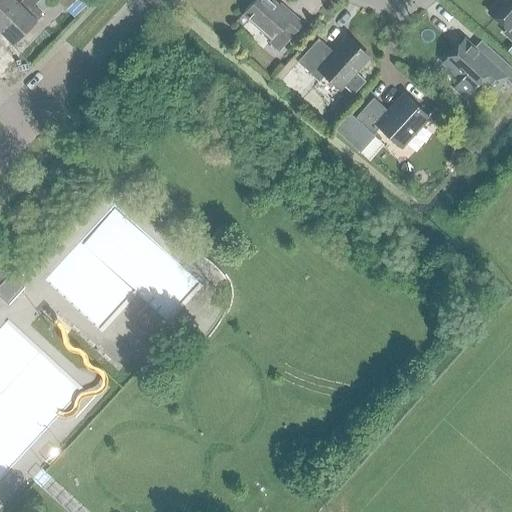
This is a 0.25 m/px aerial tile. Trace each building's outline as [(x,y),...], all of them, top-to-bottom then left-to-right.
[(0,0),(0,20),(19,0),(0,0)] [(58,16),(41,0),(19,0),(0,20),(0,32),(13,45),(23,35),(32,44),(58,16)] [(271,40),(268,44),(278,52),(303,25),(287,11),(285,13),(270,0),(254,0),(242,15),(271,40)] [(511,42),(511,0),(500,0),(488,14),(507,31),(503,35),(511,42)] [(366,60),(345,40),(333,53),(318,39),(297,63),(318,82),(324,76),(339,90),(342,86),(353,95),(365,82),(354,73),(366,60)] [(463,42),(443,64),(460,79),(451,88),(463,100),(472,90),(484,78),(495,88),(503,79),(511,87),(511,69),(506,64),(496,56),(488,65),(463,42)] [(427,118),(427,117),(404,96),(388,113),(373,99),(355,118),(349,113),(334,128),(334,129),(359,152),(362,150),(374,136),(373,135),(379,129),(400,148),(427,118)] [(435,108),(427,117),(427,118),(438,127),(447,118),(435,108)] [(454,138),(469,152),(476,144),(461,131),(454,138)] [(0,265),(0,295),(7,303),(23,286),(0,265)]
